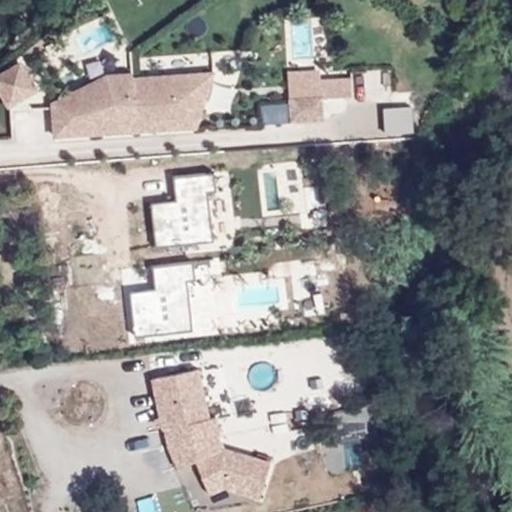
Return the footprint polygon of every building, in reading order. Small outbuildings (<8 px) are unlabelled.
[(11,70),(26,95),(37,89),(22,63),(11,70)] [(0,86),(11,105),(26,95),(11,70),(0,76),(0,86)] [(56,135),(198,127),(216,72),(135,78),(135,73),(109,74),(54,102),(56,135)] [(290,99),(306,98),(305,85),(322,84),(322,80),(321,72),(289,74),(290,99)] [(292,121),(324,119),(323,98),(353,96),(352,78),(322,80),(322,84),(305,85),(306,98),(290,99),(292,121)] [(217,188),(215,169),(174,174),(176,197),(151,200),(157,245),(214,238),(208,189),(217,188)] [(131,289),(136,335),(194,328),(188,279),(196,278),(194,259),(153,264),(156,286),(131,289)] [(197,369),(151,379),(162,430),(164,429),(168,447),(178,469),(195,461),(208,493),(224,487),(259,497),(269,463),(222,449),(217,436),(219,436),(215,417),(208,418),(197,369)]
